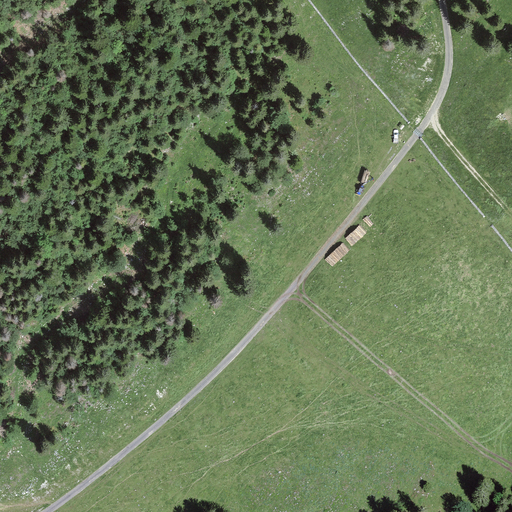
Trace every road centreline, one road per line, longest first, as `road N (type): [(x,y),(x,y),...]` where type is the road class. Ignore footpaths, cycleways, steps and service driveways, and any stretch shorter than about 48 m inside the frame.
road 1 (track): [(48,511),(226,361),(390,169),(444,85),(449,50),(441,0)]
road 2 (track): [(429,117),(511,214)]
